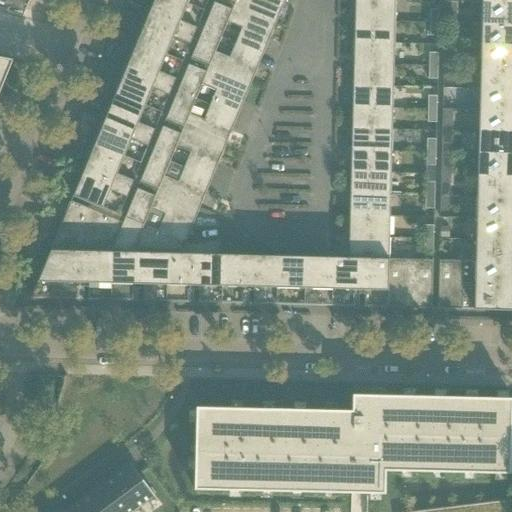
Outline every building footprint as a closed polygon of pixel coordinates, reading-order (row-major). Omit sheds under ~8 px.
[(0,0),(0,7),(21,17),(27,0),(0,0)] [(179,0),(153,0),(147,16),(199,38),(202,29),(209,12),(179,0)] [(179,0),(209,12),(214,0),(179,0)] [(214,0),(209,12),(202,29),(206,31),(219,36),(221,37),(227,23),(241,29),(235,43),(247,48),(253,33),(269,40),(276,23),(234,6),(219,0),(214,0)] [(219,0),(234,6),(276,23),(283,7),(267,0),(266,0),(219,0)] [(353,0),(353,20),(393,21),(393,0),(353,0)] [(511,2),(482,2),(481,24),(511,24),(511,2)] [(429,11),(429,22),(432,22),(436,22),(438,22),(439,10),(429,9),(429,11)] [(445,13),(445,23),(454,23),(455,23),(456,13),(445,13)] [(147,16),(136,42),(188,64),(190,60),(199,38),(147,16)] [(353,41),(393,42),(393,21),(353,20),(353,41)] [(429,22),(429,36),(438,37),(438,22),(436,22),(432,22),(429,22)] [(511,24),(481,24),(481,45),(511,46),(511,24)] [(199,38),(190,60),(194,62),(208,68),(250,85),(257,69),(241,62),(247,48),(235,43),(229,58),(215,52),(221,37),(219,36),(206,31),(202,29),(199,38)] [(352,63),(393,64),(393,42),(353,41),(352,63)] [(136,42),(125,68),(178,89),(188,64),(136,42)] [(511,46),(481,45),(480,67),(511,67),(511,46)] [(428,54),(428,65),(431,65),(436,65),(437,65),(437,53),(428,53),(428,54)] [(443,67),(458,67),(458,56),(443,55),(443,67)] [(0,67),(3,60),(10,61),(10,62),(11,62),(12,60),(0,57),(0,67)] [(178,89),(177,92),(181,93),(194,99),(195,99),(201,85),(215,91),(209,105),(221,110),(227,96),(243,102),(250,85),(208,68),(194,62),(190,60),(178,89)] [(352,85),(392,86),(393,64),(352,63),(352,85)] [(428,65),(428,79),(437,79),(437,65),(436,65),(431,65),(428,65)] [(511,67),(480,67),(480,88),(511,89),(511,67)] [(125,68),(115,94),(167,115),(177,92),(178,89),(125,68)] [(351,106),(392,107),(392,86),(352,85),(351,106)] [(511,89),(480,88),(479,110),(511,110),(511,89)] [(167,115),(164,123),(168,124),(182,130),(224,148),(231,131),(215,124),(221,110),(209,105),(203,120),(189,114),(195,99),(194,99),(181,93),(177,92),(167,115)] [(115,94),(104,119),(156,141),(164,123),(167,115),(115,94)] [(427,96),(427,108),(435,108),(436,108),(436,96),(427,96)] [(351,128),(391,129),(392,107),(351,106),(351,128)] [(427,110),(427,123),(434,123),(436,123),(436,108),(435,108),(427,108),(427,110)] [(511,110),(479,110),(479,132),(511,132),(511,110)] [(442,111),(442,125),(451,126),(451,111),(442,111)] [(104,119),(94,145),(146,166),(151,154),(156,141),(104,119)] [(156,141),(151,154),(155,155),(170,161),(176,146),(190,152),(184,167),(196,172),(202,158),(217,164),(224,148),(182,130),(168,124),(164,123),(156,141)] [(350,149),(391,150),(391,129),(351,128),(350,149)] [(511,132),(479,132),(478,153),(511,154),(511,132)] [(442,136),(441,152),(450,152),(451,136),(442,136)] [(426,140),(426,151),(434,151),(435,151),(435,141),(435,140),(435,139),(426,139),(426,140)] [(94,145),(83,171),(135,192),(138,185),(146,166),(94,145)] [(350,171),(390,172),(391,150),(350,149),(350,171)] [(426,151),(426,167),(433,167),(434,167),(435,151),(434,151),(426,151)] [(441,152),(441,174),(450,174),(450,152),(441,152)] [(511,154),(478,153),(478,175),(511,175),(511,154)] [(146,166),(138,185),(142,186),(199,210),(205,193),(190,186),(196,172),(184,167),(170,161),(155,155),(151,154),(146,166)] [(83,171),(72,196),(91,204),(101,208),(124,218),(135,192),(83,171)] [(349,193),(390,194),(390,172),(350,171),(349,193)] [(511,175),(478,175),(477,196),(511,197),(511,175)] [(441,178),(440,195),(449,196),(450,179),(441,178)] [(425,183),(425,194),(434,194),(434,184),(425,183)] [(124,218),(111,251),(112,251),(116,251),(139,252),(167,253),(181,253),(186,241),(170,235),(176,220),(192,226),(199,210),(142,186),(138,185),(135,192),(124,218)] [(349,214),(389,215),(390,194),(349,193),(349,214)] [(425,194),(424,210),(433,210),(434,194),(425,194)] [(449,196),(440,195),(440,212),(449,212),(449,196)] [(511,197),(477,196),(476,218),(511,218),(511,197)] [(70,201),(50,249),(84,250),(111,251),(124,218),(101,208),(91,204),(89,208),(70,201)] [(348,236),(389,237),(389,215),(349,214),(348,236)] [(511,218),(476,218),(476,240),(511,240),(511,218)] [(424,227),(424,237),(432,238),(433,238),(433,227),(424,227)] [(440,227),(440,238),(449,238),(449,227),(440,227)] [(348,257),(360,258),(388,259),(389,237),(348,236),(348,257)] [(424,239),(423,252),(432,252),(433,238),(432,238),(424,237),(424,239)] [(511,240),(476,240),(475,261),(511,262),(511,240)] [(78,282),(83,282),(84,250),(50,249),(30,298),(78,300),(78,282)] [(88,300),(110,300),(112,251),(84,250),(83,282),(88,283),(88,300)] [(134,284),(138,284),(139,252),(116,251),(112,251),(110,300),(133,301),(134,284)] [(143,301),(165,302),(167,253),(139,252),(138,284),(143,284),(143,301)] [(189,285),(194,285),(194,253),(181,253),(167,253),(165,302),(188,302),(189,285)] [(198,303),(221,303),(222,254),(194,253),(194,285),(198,285),(198,303)] [(244,287),(249,287),(250,255),(222,254),(221,303),(244,304),(244,287)] [(253,304),(277,305),(279,256),(250,255),(249,287),(253,287),(253,304)] [(279,256),(277,305),(302,305),(304,256),(279,256)] [(304,256),(302,305),(330,306),(331,257),(304,256)] [(354,289),(359,289),(360,258),(348,257),(331,257),(330,306),(354,307),(354,289)] [(363,307),(386,307),(388,259),(360,258),(359,289),(364,290),(363,307)] [(388,259),(386,307),(431,309),(432,260),(388,259)] [(437,309),(474,310),(475,282),(475,261),(438,260),(437,309)] [(511,262),(475,261),(475,282),(511,283),(511,262)] [(511,283),(475,282),(474,310),(511,310),(511,283)] [(196,407),(194,489),(351,493),(352,493),(359,493),(366,493),(368,493),(384,494),(385,471),(510,474),(511,398),(383,395),(371,395),(367,395),(355,395),(352,395),(352,397),(352,409),(352,411),(196,407)] [(129,464),(113,477),(137,509),(153,497),(154,497),(155,497),(130,463),(129,464)] [(113,477),(97,489),(114,511),(132,511),(137,509),(113,477)] [(114,511),(97,489),(81,501),(89,511),(114,511)] [(89,511),(81,501),(65,511),(89,511)] [(506,511),(505,501),(413,511),(506,511)]
